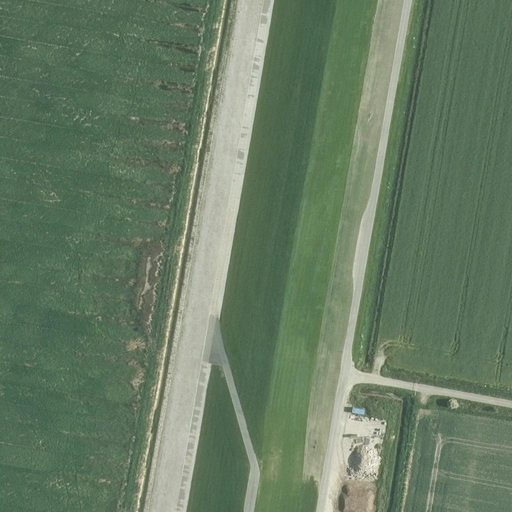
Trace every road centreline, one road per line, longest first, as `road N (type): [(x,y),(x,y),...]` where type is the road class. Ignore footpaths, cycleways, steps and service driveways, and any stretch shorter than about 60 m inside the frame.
road 1 (track): [(313,511),(407,0)]
road 2 (track): [(264,0),(183,511)]
road 3 (track): [(363,370),(511,403)]
